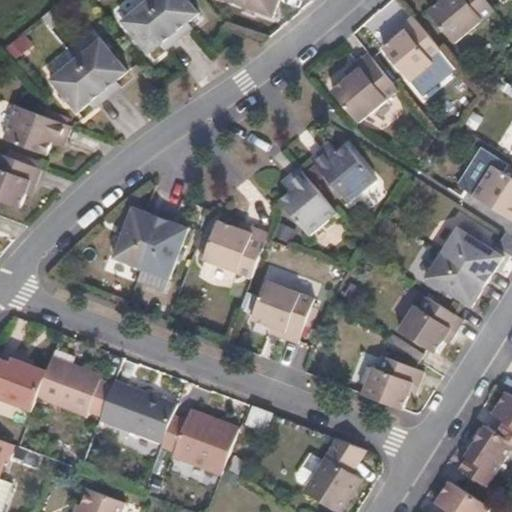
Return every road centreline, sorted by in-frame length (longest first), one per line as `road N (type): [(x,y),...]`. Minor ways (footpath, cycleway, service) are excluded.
road 1 (residential): [(5,286),(423,452)]
road 2 (residential): [(345,0),(119,171),(5,286)]
road 3 (residential): [(423,452),(511,315)]
